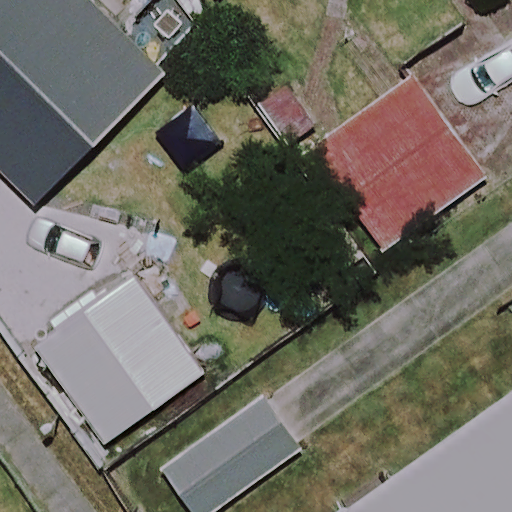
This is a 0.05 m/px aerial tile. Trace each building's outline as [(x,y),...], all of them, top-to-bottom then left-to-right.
[(158,81),(78,0),(0,0),(0,169),(32,202),(158,81)] [(476,179),(404,82),(299,160),(372,257),(476,179)] [(204,370),(132,275),(27,354),(99,449),(204,370)] [(209,511),(291,455),(251,398),(150,469),(180,511),(209,511)] [(511,511),(511,407),(362,511),(511,511)]
